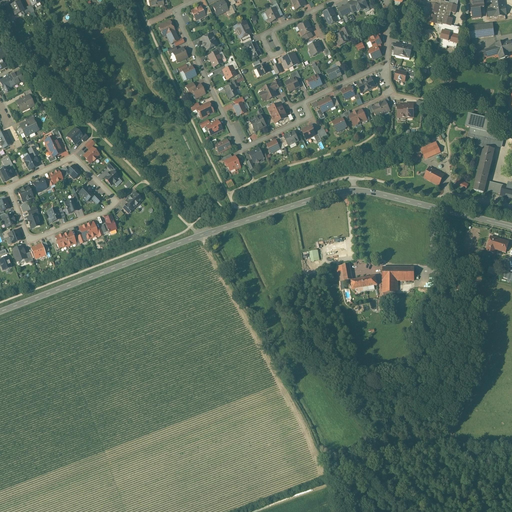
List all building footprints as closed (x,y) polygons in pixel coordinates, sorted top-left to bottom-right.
[(161,0),(148,0),(150,8),(159,6),(158,6),(161,5),(161,6),(163,5),(163,4),(161,0)] [(290,0),(295,11),(306,6),(302,0),(290,0)] [(363,0),(355,0),(349,3),(353,12),(353,13),(357,11),(358,13),(364,10),(363,7),(366,5),(363,0)] [(443,0),(440,0),(418,0),(426,2),(425,4),(430,5),(426,22),(442,26),(443,25),(450,27),(452,20),(449,19),(450,12),(455,14),(458,1),(454,0),(450,0),(449,3),(442,2),(443,0)] [(469,0),(472,19),(481,18),(480,9),(484,9),(482,0),(469,0)] [(492,2),(493,10),(488,10),(488,17),(494,16),(494,17),(498,17),(505,16),(505,15),(506,15),(504,7),(503,7),(503,0),(501,1),(492,2)] [(223,2),(219,4),(220,4),(218,5),(212,7),(216,13),(218,12),(219,14),(222,12),(223,13),(225,12),(227,11),(226,9),(223,2)] [(18,3),(11,6),(14,12),(15,16),(23,12),(18,3)] [(349,4),(342,8),(346,15),(353,12),(349,4)] [(231,6),(226,9),(227,11),(225,12),(228,18),(235,14),(231,6)] [(208,7),(201,11),(205,17),(204,17),(205,18),(211,15),(208,7)] [(346,15),(342,8),(338,10),(341,17),(346,15)] [(197,9),(194,10),(191,12),(193,17),(193,19),(195,20),(195,21),(199,19),(199,20),(204,17),(205,17),(201,11),(200,9),(198,10),(197,9)] [(274,9),(265,13),(270,23),(279,18),(276,12),(275,9),(274,9)] [(331,9),(323,14),(329,26),(337,22),(331,9)] [(307,22),(298,27),(299,27),(301,30),(300,32),(303,36),(303,37),(310,33),(312,32),(310,29),(311,28),(310,27),(309,27),(307,22)] [(170,23),(159,28),(163,37),(166,36),(171,45),(178,41),(173,32),(174,32),(170,23)] [(245,23),(235,27),(239,34),(237,35),(239,40),(240,40),(248,36),(251,35),(245,23)] [(492,25),(468,28),(470,40),(493,37),(492,25)] [(347,27),(341,30),(342,33),(335,36),(338,41),(337,41),(339,47),(348,42),(346,38),(351,36),(347,27)] [(310,33),(303,37),(303,36),(302,37),(304,41),(312,37),(310,33)] [(209,36),(200,41),(204,49),(205,48),(206,51),(217,46),(212,37),(211,35),(209,36)] [(248,36),(240,40),(242,45),(251,41),(248,36)] [(372,39),(369,40),(373,47),(373,48),(380,45),(381,45),(377,38),(377,36),(372,39)] [(505,42),(496,45),(496,48),(498,54),(500,60),(505,59),(504,57),(509,56),(508,53),(511,51),(511,48),(510,42),(505,43),(505,42)] [(317,43),(308,47),(313,57),(322,52),(317,43)] [(255,44),(247,48),(252,59),(261,55),(255,44)] [(362,44),(359,45),(359,46),(356,47),(358,52),(364,49),(362,44)] [(407,47),(396,44),(396,48),(394,55),(409,58),(410,55),(412,55),(412,50),(411,50),(412,48),(407,47)] [(496,48),(485,51),(486,54),(487,58),(498,54),(496,48)] [(370,52),(369,52),(373,61),(381,57),(378,50),(377,49),(370,52)] [(171,55),(176,66),(187,60),(182,50),(171,55)] [(485,51),(475,54),(477,59),(486,56),(485,55),(486,54),(485,51)] [(212,55),(208,57),(213,68),(222,64),(218,55),(217,53),(212,55)] [(294,54),(287,57),(287,56),(281,59),(282,61),(284,60),(286,64),(287,64),(289,68),(292,66),(292,68),(299,65),(294,54)] [(286,64),(284,60),(282,61),(281,59),(280,60),(285,69),(287,68),(287,69),(289,68),(287,64),(286,64)] [(230,67),(223,71),(227,80),(235,76),(234,73),(234,71),(238,69),(234,61),(229,64),(230,67)] [(339,62),(335,64),(337,68),(339,72),(343,70),(339,62)] [(185,65),(178,69),(180,73),(183,72),(182,72),(187,69),(185,65)] [(266,65),(256,70),(260,77),(269,73),(266,65)] [(278,65),(272,68),(276,76),(282,73),(278,65)] [(187,69),(182,72),(183,72),(187,81),(196,76),(191,67),(187,69)] [(337,68),(327,73),(331,81),(341,76),(339,72),(337,68)] [(415,71),(407,69),(406,74),(406,76),(415,78),(415,71)] [(406,74),(396,71),(394,80),(398,81),(399,83),(401,82),(404,83),(406,76),(406,74)] [(297,72),(291,75),(293,80),(295,79),(296,81),(300,79),(297,72)] [(18,73),(14,75),(10,77),(14,86),(23,82),(18,73)] [(317,76),(307,81),(309,85),(309,87),(310,89),(311,89),(312,90),(322,85),(317,76)] [(10,77),(0,81),(0,83),(4,91),(14,86),(10,77)] [(370,78),(367,80),(367,79),(365,81),(364,82),(368,91),(371,89),(371,88),(374,86),(371,80),(370,78)] [(293,80),(285,84),(287,88),(286,89),(288,92),(289,92),(289,93),(299,88),(296,81),(295,79),(293,80)] [(278,80),(272,83),(273,85),(276,90),(282,87),(278,80)] [(362,82),(359,83),(360,84),(357,85),(358,87),(361,93),(363,92),(364,92),(368,91),(364,82),(362,82)] [(192,84),(185,87),(188,94),(192,92),(191,89),(194,88),(192,84)] [(200,86),(195,88),(194,88),(191,89),(192,92),(196,99),(204,95),(200,85),(199,86),(200,86)] [(266,88),(263,90),(264,92),(263,93),(265,96),(261,98),(263,102),(267,100),(267,101),(270,100),(271,100),(273,99),(273,98),(277,97),(276,97),(274,92),(274,91),(276,90),(273,85),(269,87),(268,85),(265,87),(266,88)] [(230,88),(225,91),(226,93),(225,95),(227,95),(229,100),(237,96),(234,89),(233,87),(230,88)] [(350,88),(341,92),(346,101),(354,97),(355,97),(353,94),(350,88)] [(25,98),(16,103),(21,113),(33,106),(29,96),(25,98)] [(241,98),(233,102),(235,107),(241,104),(243,103),(241,98)] [(335,98),(330,101),(333,107),(334,106),(335,108),(339,106),(335,98)] [(329,99),(318,104),(322,113),(322,112),(326,110),(327,111),(329,110),(329,108),(333,107),(330,101),(329,99)] [(386,104),(385,102),(384,102),(385,103),(382,104),(382,103),(378,105),(383,114),(389,112),(387,107),(386,104)] [(199,108),(196,110),(198,113),(197,113),(197,114),(198,117),(199,117),(200,117),(201,119),(202,119),(206,117),(206,116),(213,113),(208,104),(199,108)] [(235,107),(233,108),(234,108),(234,109),(233,110),(235,113),(236,113),(238,116),(237,116),(237,117),(246,113),(246,112),(245,113),(244,111),(245,110),(243,106),(242,106),(241,104),(235,107)] [(276,106),(275,107),(274,106),(272,107),(272,108),(271,108),(272,110),(270,111),(269,112),(272,117),(284,111),(282,108),(281,107),(280,105),(280,104),(276,106)] [(378,105),(375,107),(372,108),(373,111),(374,113),(376,118),(377,118),(377,117),(383,114),(378,105)] [(413,105),(404,105),(404,106),(402,106),(402,107),(397,107),(397,117),(401,117),(401,119),(406,119),(406,116),(413,116),(413,105)] [(284,111),(272,117),(274,122),(275,122),(277,121),(278,123),(279,122),(280,123),(281,122),(281,121),(283,120),(287,118),(286,117),(285,115),(284,111)] [(356,113),(354,114),(354,113),(350,115),(349,116),(350,119),(353,126),(366,120),(362,111),(360,112),(360,111),(356,112),(356,113)] [(493,121),(468,115),(465,127),(470,129),(490,134),(493,121)] [(254,119),(249,121),(250,125),(254,132),(265,127),(261,117),(255,119),(254,119)] [(33,120),(26,123),(27,125),(18,130),(19,133),(23,131),(26,137),(38,131),(33,120)] [(340,121),(338,120),(336,121),(335,123),(333,124),(337,133),(344,129),(345,128),(346,128),(342,120),(340,121)] [(209,125),(206,127),(210,136),(222,131),(217,121),(209,125)] [(250,125),(245,128),(249,136),(255,134),(254,132),(250,125)] [(311,127),(301,131),(306,140),(310,138),(311,139),(314,137),(316,136),(315,136),(311,127)] [(503,140),(489,136),(490,134),(470,129),(467,138),(478,140),(495,145),(502,146),(503,140)] [(61,138),(57,130),(51,132),(54,137),(55,140),(61,138)] [(75,130),(72,133),(71,132),(67,136),(71,140),(70,141),(75,145),(80,140),(83,138),(83,137),(75,130)] [(6,132),(0,135),(0,150),(12,144),(6,132)] [(294,133),(284,137),(284,138),(288,146),(298,141),(294,133)] [(54,137),(46,141),(48,145),(45,147),(50,157),(51,159),(54,157),(62,153),(59,148),(60,147),(58,145),(58,144),(55,140),(54,137)] [(284,138),(280,140),(282,143),(284,148),(288,146),(284,138)] [(226,140),(214,146),(215,148),(215,149),(215,150),(216,151),(217,152),(218,154),(230,149),(226,140)] [(476,146),(484,148),(494,151),(495,145),(478,140),(476,146)] [(19,141),(13,143),(16,149),(22,147),(19,141)] [(90,141),(85,146),(88,150),(94,145),(90,141)] [(276,141),(266,146),(271,154),(280,150),(278,145),(276,141)] [(436,143),(420,150),(421,152),(433,147),(437,145),(436,143)] [(27,150),(31,157),(31,158),(33,157),(37,155),(33,147),(27,150)] [(433,147),(421,152),(423,157),(435,152),(433,147)] [(494,151),(484,148),(476,179),(486,181),(494,151)] [(92,149),(83,157),(86,161),(89,164),(93,161),(93,162),(96,159),(95,158),(98,156),(92,149)] [(259,149),(248,154),(253,163),(255,162),(257,163),(258,162),(259,161),(258,160),(263,158),(259,149)] [(31,157),(25,160),(30,171),(38,167),(33,157),(31,158),(31,157)] [(234,160),(233,158),(231,159),(227,161),(224,163),(226,168),(227,167),(229,172),(235,169),(235,170),(240,168),(236,161),(234,160)] [(9,159),(2,162),(6,170),(8,169),(13,166),(9,159)] [(117,170),(111,163),(106,168),(111,172),(112,172),(113,174),(117,170)] [(80,173),(73,166),(72,168),(72,169),(71,169),(70,169),(67,172),(67,173),(68,174),(74,180),(80,173)] [(444,176),(430,168),(424,179),(438,186),(444,176)] [(6,170),(0,172),(0,175),(3,182),(12,178),(8,169),(6,170)] [(58,171),(49,176),(50,177),(53,185),(62,180),(58,171)] [(113,174),(112,172),(111,172),(109,174),(106,176),(107,177),(104,179),(111,186),(113,183),(114,184),(117,182),(116,181),(118,179),(113,174)] [(511,184),(508,184),(507,188),(503,187),(503,186),(486,182),(486,181),(476,179),(473,191),(484,194),(484,193),(483,193),(484,191),(501,195),(500,197),(511,199),(511,184)] [(42,180),(39,181),(36,182),(33,184),(37,193),(46,189),(47,189),(43,182),(42,180)] [(27,187),(22,189),(23,190),(17,193),(22,203),(23,203),(27,201),(27,202),(30,200),(30,199),(33,198),(27,187)] [(86,188),(79,194),(86,202),(91,198),(93,196),(90,192),(91,192),(88,190),(86,188)] [(141,201),(134,194),(126,202),(127,204),(133,209),(136,206),(137,206),(138,205),(138,204),(141,201)] [(101,201),(96,196),(92,200),(97,205),(101,201)] [(0,202),(0,209),(1,212),(10,209),(6,200),(0,202)] [(73,200),(65,203),(70,215),(77,212),(74,204),(73,200)] [(27,201),(23,203),(23,204),(20,207),(22,214),(27,212),(30,211),(27,202),(27,201)] [(133,209),(127,204),(122,209),(128,215),(133,210),(133,209)] [(30,211),(27,212),(29,218),(35,216),(38,215),(35,209),(30,211)] [(56,209),(47,213),(49,219),(48,219),(50,223),(51,223),(60,220),(60,219),(57,211),(56,209)] [(6,217),(3,218),(3,219),(5,225),(6,228),(15,225),(14,222),(13,218),(12,218),(11,215),(6,217)] [(29,218),(27,219),(31,230),(40,227),(35,216),(29,218)] [(116,230),(111,216),(105,219),(107,224),(105,224),(109,233),(116,230)] [(92,224),(88,226),(88,225),(86,226),(91,238),(97,236),(95,231),(93,224),(92,224)] [(105,224),(100,226),(101,229),(103,235),(109,233),(105,224)] [(86,226),(84,227),(79,229),(82,236),(84,241),(91,238),(86,226)] [(9,231),(1,234),(4,239),(9,237),(8,235),(11,234),(9,231)] [(11,234),(8,235),(9,237),(12,245),(21,241),(18,233),(19,233),(18,231),(11,234)] [(63,235),(63,236),(67,246),(67,247),(68,250),(67,247),(75,244),(73,238),(71,233),(63,235)] [(63,235),(55,238),(57,242),(56,243),(57,243),(59,248),(62,247),(62,248),(67,247),(67,246),(63,236),(63,235)] [(509,243),(490,237),(486,252),(494,254),(496,250),(506,253),(509,243)] [(41,245),(31,248),(36,260),(45,257),(44,253),(41,245)] [(22,247),(12,251),(13,254),(15,260),(15,259),(17,263),(25,260),(26,259),(25,255),(24,254),(25,254),(24,254),(23,250),(22,247)] [(317,251),(309,253),(311,263),(319,262),(317,251)] [(7,258),(0,260),(0,263),(3,272),(11,269),(7,258)] [(349,265),(341,267),(344,282),(352,281),(349,265)] [(414,268),(383,268),(383,294),(397,294),(397,281),(414,281),(414,268)] [(511,274),(501,272),(500,276),(503,277),(502,278),(507,280),(506,282),(509,283),(510,280),(511,280),(511,274)] [(375,277),(350,282),(352,291),(377,286),(375,277)]
